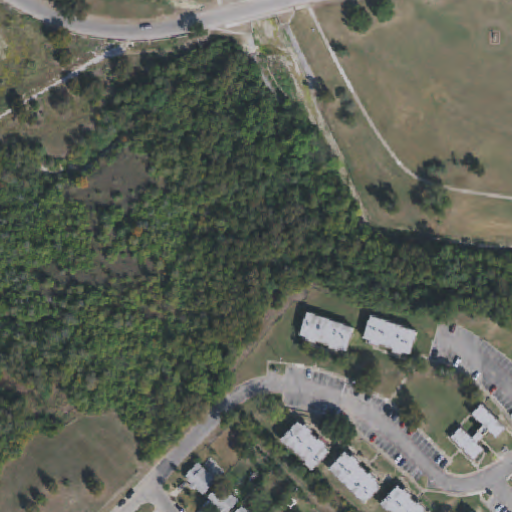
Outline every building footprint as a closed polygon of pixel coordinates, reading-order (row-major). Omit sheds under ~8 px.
[(354,330),(346,353),(339,350),(339,353),(329,349),(329,347),(316,342),(315,345),(306,342),(307,339),(300,336),(307,314),(354,330)] [(418,334),(410,357),(404,355),(403,358),(392,354),(394,351),(380,346),(379,349),(369,346),(371,342),(363,339),(371,317),(418,334)] [(508,430),(498,440),(490,432),(478,446),(484,452),(475,462),(452,440),(461,430),(473,441),(485,427),(474,416),(483,407),(508,430)] [(299,424),(304,430),(306,428),(312,434),(311,435),(318,443),(320,441),(327,447),(325,449),(330,454),(312,473),(305,466),(306,464),(290,448),(289,449),(281,442),(299,424)] [(346,454),(352,460),(353,458),(360,465),(359,466),(370,477),(371,475),(378,482),(376,484),(382,489),(366,506),(330,472),(346,454)] [(198,465),(207,474),(208,473),(218,482),(203,498),(196,491),(194,493),(190,488),(192,486),(184,479),(198,465)] [(399,488),(404,494),(406,492),(413,498),(411,500),(418,507),(420,505),(427,511),(386,511),(381,507),(399,488)] [(217,490),(221,494),(224,491),(230,498),(232,496),(239,504),(231,511),(218,511),(217,511),(218,510),(215,507),(214,508),(211,505),(212,504),(208,500),(217,490)]
